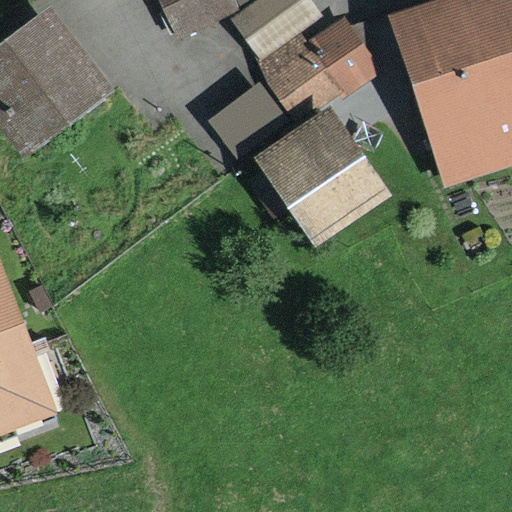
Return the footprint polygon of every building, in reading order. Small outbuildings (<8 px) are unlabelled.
[(161,0),(179,34),(233,7),(228,0),(161,0)] [(257,0),(242,11),(231,19),(258,58),(320,15),(309,0),(257,0)] [(237,0),(242,11),(257,0),(237,0)] [(511,154),(511,18),(506,0),(476,0),(407,23),(460,172),(511,154)] [(49,25),(0,61),(0,105),(32,149),(102,98),(49,25)] [(340,26),(308,47),(338,91),(369,69),(340,26)] [(267,77),(298,120),(338,91),(308,47),(267,77)] [(240,160),(287,125),(257,85),(210,121),(240,160)] [(375,195),(317,110),(281,134),(285,140),(264,154),(318,233),(375,195)] [(42,286),(30,291),(40,312),(51,306),(42,286)] [(0,416),(36,402),(0,307),(0,416)]
